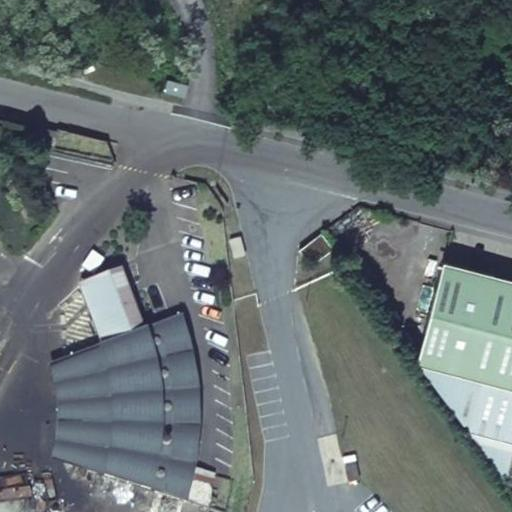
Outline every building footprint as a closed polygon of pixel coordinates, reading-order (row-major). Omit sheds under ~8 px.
[(99,62),(142,72),(146,52),(104,42),(99,62)] [(189,83),(168,78),(165,91),(186,96),(189,83)] [(53,148),(57,132),(36,126),(31,143),(53,148)] [(321,233),(298,250),(305,259),(312,254),(317,261),(333,250),(321,233)] [(241,236),(230,240),(235,259),(247,256),(241,236)] [(511,280),(443,262),(417,362),(501,474),(511,476),(511,441),(500,439),(511,394),(511,280)] [(58,462),(181,500),(182,498),(189,476),(189,474),(191,463),(193,452),(193,448),(195,434),(195,400),(194,398),(194,392),(194,390),(193,380),(187,347),(185,339),(185,337),(182,330),(182,329),(177,316),(137,331),(114,271),(74,286),(96,347),(56,362),(63,383),(66,401),(66,422),(65,423),(65,436),(64,437),(64,440),(62,450),(58,462)] [(511,394),(500,439),(511,441),(511,394)]
